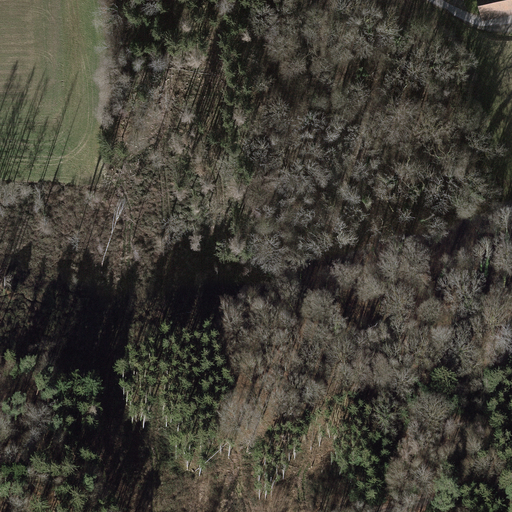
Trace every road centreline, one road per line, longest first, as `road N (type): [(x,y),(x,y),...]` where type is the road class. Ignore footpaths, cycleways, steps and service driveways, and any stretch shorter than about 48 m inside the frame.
road 1 (track): [(511,478),(369,511)]
road 2 (track): [(114,511),(102,495),(42,467),(0,460)]
